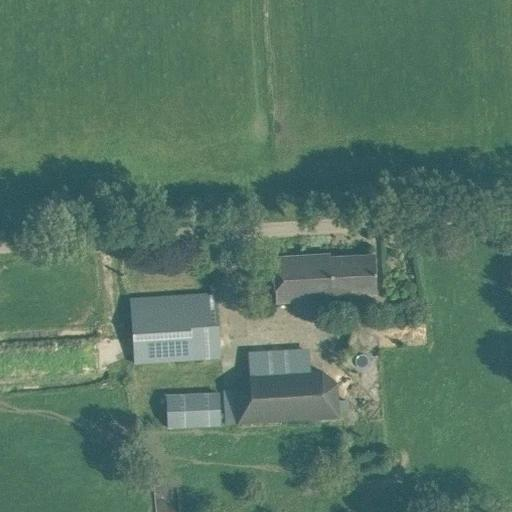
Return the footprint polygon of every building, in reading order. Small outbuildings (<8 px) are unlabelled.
[(376,292),(374,255),(330,257),(330,254),(273,257),(275,304),(333,301),(332,295),(376,292)] [(216,294),(130,299),(134,363),(220,357),(216,294)] [(248,354),(250,387),(223,390),(225,424),(237,423),(237,427),(339,421),(336,384),(309,386),(307,351),(248,354)] [(218,391),(165,394),(167,428),(219,425),(218,391)] [(384,455),(354,456),(355,475),(369,474),(369,483),(386,483),(385,474),(384,455)]
